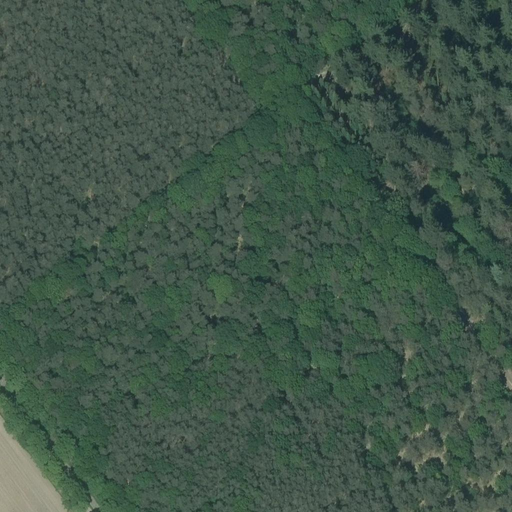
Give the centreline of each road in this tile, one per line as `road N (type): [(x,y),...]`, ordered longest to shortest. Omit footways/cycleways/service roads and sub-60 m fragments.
road 1 (track): [(169,0),(256,116),(278,100),(305,113),(511,391)]
road 2 (track): [(278,100),(414,0)]
road 3 (track): [(0,394),(88,511)]
